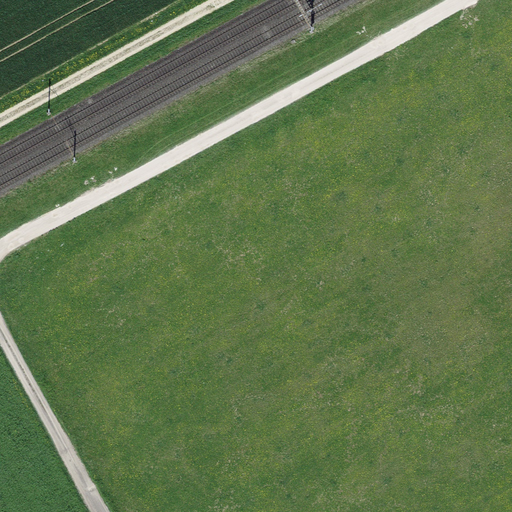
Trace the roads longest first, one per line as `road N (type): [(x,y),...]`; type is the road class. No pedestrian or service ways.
road 1 (track): [(462,0),(0,247)]
road 2 (track): [(0,120),(221,0)]
road 3 (track): [(100,511),(0,327)]
